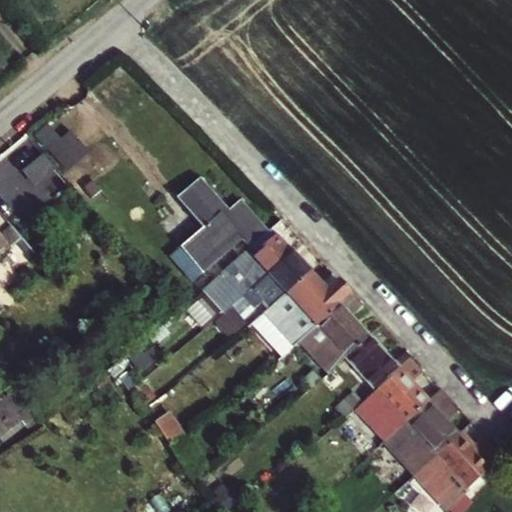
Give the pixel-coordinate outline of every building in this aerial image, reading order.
[(69,168),(93,152),(78,129),(54,145),(69,168)] [(29,166),(48,150),(39,141),(21,157),(29,166)] [(28,168),(39,183),(61,167),(50,152),(28,168)] [(233,226),(193,185),(170,206),(202,238),(180,258),(203,281),(233,251),(235,253),(241,248),(239,246),(241,243),(229,231),(233,226)] [(252,206),(234,226),(251,243),(269,225),(252,206)] [(0,256),(20,240),(0,215),(0,256)] [(278,236),(258,255),(253,249),(213,290),(207,294),(227,324),(239,316),(261,301),(304,263),(278,236)] [(321,280),(304,263),(261,301),(239,316),(250,332),(271,313),(291,295),(296,301),(321,280)] [(336,296),(321,280),(296,301),(321,330),(342,313),(358,299),(347,287),(336,296)] [(369,311),(358,299),(342,313),(321,330),(351,362),(376,340),(359,321),(369,311)] [(395,361),(376,340),(351,362),(376,390),(412,358),(406,352),(395,361)] [(416,363),(412,358),(376,390),(355,408),(384,440),(429,400),(413,382),(405,373),(416,363)] [(424,372),(416,363),(405,373),(413,382),(424,372)] [(302,377),(313,392),(322,385),(311,370),(302,377)] [(337,373),(328,380),(334,389),(343,382),(337,373)] [(429,400),(384,440),(414,474),(459,434),(447,420),(457,411),(439,391),(429,400)] [(3,399),(0,401),(0,440),(21,423),(3,399)] [(414,474),(444,508),(500,457),(482,437),(470,447),(459,434),(414,474)]
